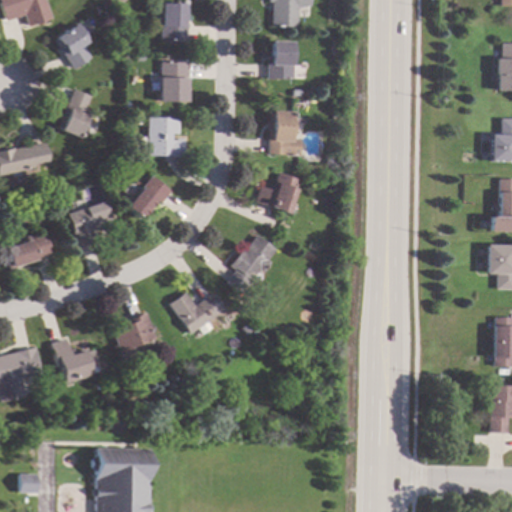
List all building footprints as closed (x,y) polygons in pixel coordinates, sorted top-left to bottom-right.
[(39,0),(46,18),(22,26),(19,15),(0,22),(0,0),(39,0)] [(182,42),(155,42),(156,0),(183,1),(182,42)] [(307,0),(307,18),(294,18),(294,27),(268,26),(269,2),(265,2),(265,0),(307,0)] [(85,40),(78,45),(86,57),(68,69),(48,39),(73,22),(85,40)] [(289,80),(263,79),(264,55),(267,55),(267,41),(289,42),(289,80)] [(511,43),(511,91),(492,91),(492,74),(490,74),(491,59),(496,59),(496,43),(511,43)] [(302,60),(302,65),(298,67),(294,65),(295,60),(299,58),(302,60)] [(182,102),(153,101),(154,62),(183,63),(182,102)] [(86,97),(80,110),(87,113),(85,113),(75,138),(53,129),(69,90),(86,97)] [(288,138),(295,138),(295,154),(263,153),(264,112),(268,112),(268,111),(288,111),(288,138)] [(174,118),(173,139),(178,139),(178,157),(169,157),(169,156),(142,155),(143,117),(174,118)] [(511,137),(511,162),(483,161),(484,134),(495,134),(495,119),(511,119),(511,137)] [(44,161),(30,164),(31,168),(0,174),(0,150),(41,143),(44,161)] [(332,166),(322,165),(322,153),(332,154),(332,166)] [(294,181),(281,214),(249,202),(256,185),(266,189),(273,172),(294,181)] [(166,192),(157,203),(153,200),(138,219),(122,206),(147,176),(166,192)] [(511,179),(511,232),(486,231),(486,216),(494,217),(494,179),(511,179)] [(109,223),(101,226),(101,225),(89,229),(93,241),(75,248),(63,214),(101,201),(109,223)] [(49,256),(32,261),(31,260),(21,263),(21,265),(8,269),(1,249),(24,241),(23,237),(41,231),(49,256)] [(270,250),(263,260),(266,263),(258,272),(255,269),(235,294),(221,282),(230,270),(225,266),(239,249),(240,251),(252,235),(270,250)] [(509,246),(509,255),(511,255),(511,265),(509,265),(509,272),(511,272),(510,289),(492,289),(493,273),(482,273),(482,245),(509,246)] [(190,306),(208,294),(219,310),(184,334),(164,304),(181,293),(190,306)] [(151,338),(135,344),(140,356),(120,363),(107,330),(120,325),(119,322),(142,314),(151,338)] [(509,318),(509,326),(511,326),(511,342),(511,358),(508,358),(508,367),(489,366),(490,358),(487,358),(489,326),(490,326),(490,317),(509,318)] [(248,331),(242,336),(236,329),(242,324),(248,331)] [(68,356),(90,349),(94,363),(87,365),(90,374),(61,383),(56,366),(54,367),(46,344),(62,338),(68,356)] [(38,375),(18,379),(21,397),(0,401),(0,354),(32,348),(38,375)] [(508,406),(507,406),(507,417),(504,417),(503,433),(485,433),(485,417),(484,417),(484,401),(486,402),(486,385),(508,385),(508,406)] [(145,455),(149,459),(149,467),(145,470),(144,502),(146,504),(146,510),(144,511),(88,511),(89,495),(87,494),(87,489),(89,486),(89,468),(87,465),(87,457),(90,455),(90,445),(145,446),(145,455)] [(33,492),(14,492),(15,474),(33,474),(33,492)]
